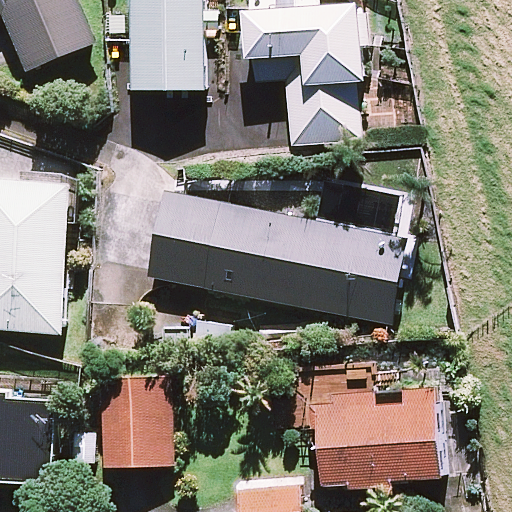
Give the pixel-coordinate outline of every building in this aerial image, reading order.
[(94,45),(78,0),(6,0),(30,67),(94,45)] [(208,0),(138,0),(137,84),(207,86),(208,0)] [(292,139),(362,136),(359,78),(368,77),(367,41),(365,0),(247,0),(251,78),(289,77),(292,139)] [(72,180),(4,178),(0,293),(0,327),(66,330),(72,180)] [(407,235),(170,188),(153,274),(390,321),(407,235)] [(177,371),(106,371),(105,463),(176,464),(177,371)] [(440,471),(437,396),(373,399),(372,386),(316,389),(321,483),(389,480),(389,473),(440,471)] [(61,410),(0,407),(0,492),(57,495),(61,410)] [(299,511),(298,481),(240,484),(241,511),(299,511)]
